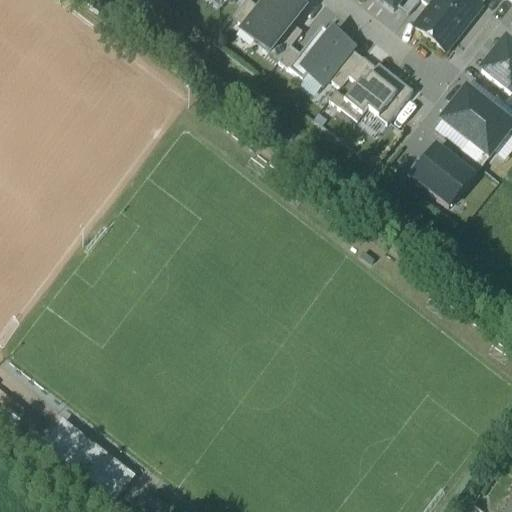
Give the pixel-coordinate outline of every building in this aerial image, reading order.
[(293,30),(305,15),(286,0),(266,0),(256,12),(242,29),(240,31),(271,57),(293,30)] [(374,0),(392,14),(396,9),(403,0),(374,0)] [(403,0),(396,9),(408,19),(419,4),(422,0),(403,0)] [(466,0),(438,0),(429,12),(414,31),(446,55),(480,11),(466,0)] [(429,12),(438,0),(422,0),(419,4),(429,12)] [(242,29),(256,12),(247,4),(232,21),(242,29)] [(301,37),(293,30),(271,57),(279,64),(289,52),(301,37)] [(353,53),(324,30),(300,61),(290,72),(320,95),(330,83),(351,56),(353,53)] [(481,75),(511,98),(511,96),(511,49),(505,44),(481,75)] [(290,72),(300,61),(289,52),(279,64),(277,66),(289,74),(290,72)] [(361,65),(351,56),(330,83),(340,91),(348,82),(361,65)] [(348,82),(358,89),(360,91),(375,73),(362,63),(361,65),(348,82)] [(336,96),(329,105),(376,142),(412,96),(378,69),(375,73),(360,91),(358,89),(346,104),(336,96)] [(465,90),(452,106),(503,146),(511,134),(511,127),(490,110),(465,90)] [(490,110),(511,127),(511,114),(496,102),(490,110)] [(488,165),(503,146),(452,106),(437,124),(466,147),(487,164),(488,165)] [(464,159),(480,171),(487,164),(466,147),(460,155),(464,159)] [(410,182),(448,213),(473,180),(457,168),(435,151),(410,182)] [(464,159),(457,168),(473,180),(480,171),(464,159)] [(40,427),(4,399),(0,395),(0,407),(34,435),(40,427)] [(134,480),(62,423),(43,448),(115,504),(134,480)] [(34,435),(21,425),(14,435),(26,445),(34,435)]
